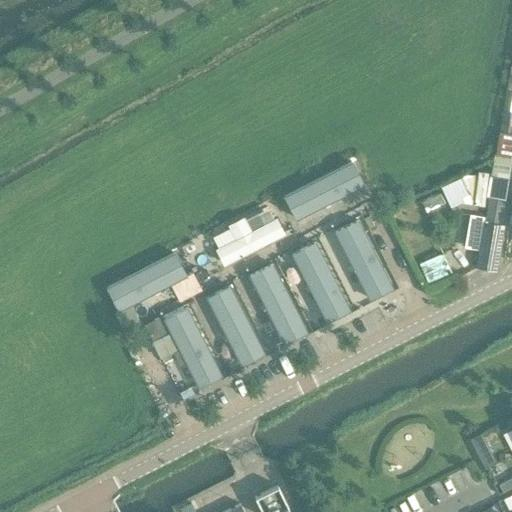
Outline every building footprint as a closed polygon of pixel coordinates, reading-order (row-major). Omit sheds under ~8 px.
[(511,92),(506,91),(503,109),(511,110),(511,92)] [(511,112),(503,111),(500,128),(511,129),(511,112)] [(511,139),(511,132),(498,131),(494,157),(509,159),(511,139)] [(491,174),(506,176),(509,159),(494,157),(491,174)] [(283,195),(295,219),(364,184),(352,161),(283,195)] [(487,198),(502,201),(506,176),(491,174),(487,198)] [(486,198),(483,217),(499,221),(502,204),(502,201),(487,198),(486,198)] [(483,217),(481,237),(497,239),(499,221),(483,217)] [(369,298),(391,287),(357,220),(335,231),(369,298)] [(226,244),(209,252),(217,267),(273,238),(266,224),(240,237),(234,224),(220,231),(226,244)] [(482,238),(477,266),(478,267),(494,269),(495,263),(499,241),(496,241),(482,238)] [(326,320),(349,309),(314,242),(292,253),(326,320)] [(105,286),(118,310),(186,275),(174,251),(105,286)] [(272,264),(250,275),(284,342),(306,331),(272,264)] [(229,286),(207,297),(241,364),(263,352),(229,286)] [(221,374),(186,308),(164,319),(198,386),(221,374)] [(261,511),(278,511),(288,507),(277,485),(254,497),(261,511)]
